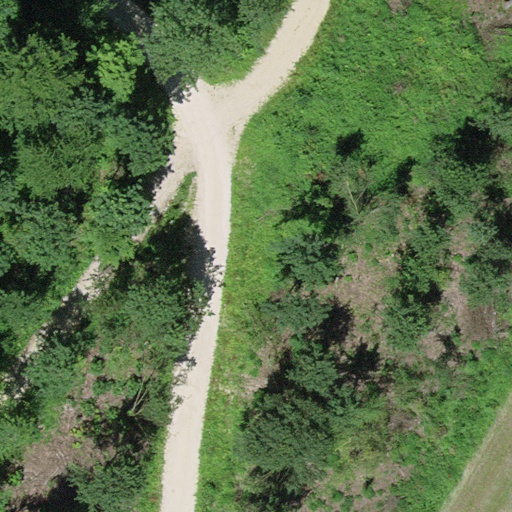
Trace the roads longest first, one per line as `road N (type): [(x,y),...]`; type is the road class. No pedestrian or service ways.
road 1 (track): [(186,511),(196,322),(230,208),(202,108),(117,0)]
road 2 (track): [(0,415),(202,108),(295,0)]
